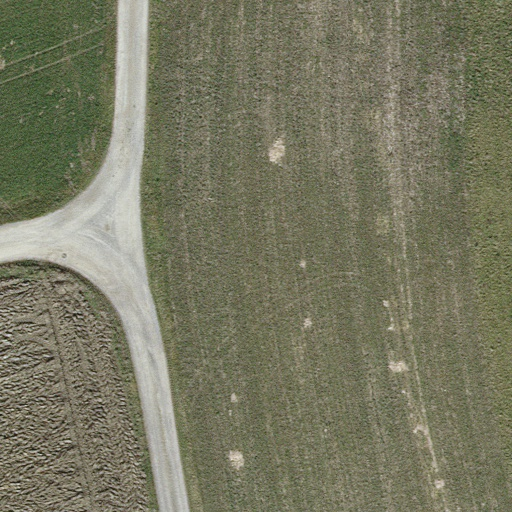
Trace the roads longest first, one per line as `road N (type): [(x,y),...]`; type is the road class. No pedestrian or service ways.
road 1 (track): [(120,238),(177,511)]
road 2 (track): [(131,0),(120,238)]
road 3 (track): [(120,238),(0,245)]
